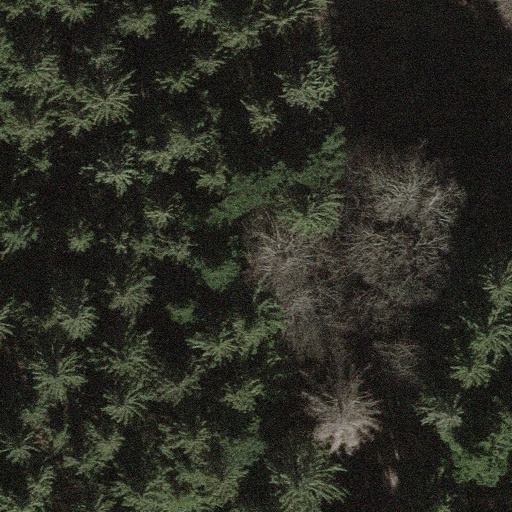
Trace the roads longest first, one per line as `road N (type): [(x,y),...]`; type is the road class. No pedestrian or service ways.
road 1 (unknown): [(384,511),(511,148)]
road 2 (unknown): [(349,0),(0,158)]
